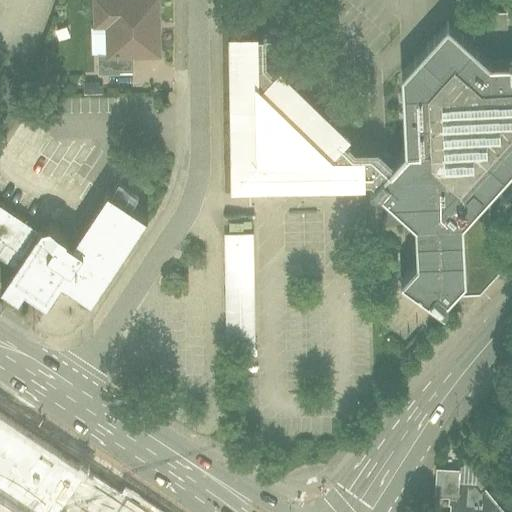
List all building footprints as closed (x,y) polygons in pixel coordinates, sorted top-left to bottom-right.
[(105,31),(105,58),(161,56),(160,0),(92,0),(93,31),(105,31)] [(233,29),(236,183),(373,181),(375,200),(410,232),(411,265),(398,275),(442,311),(455,297),(476,297),(497,271),(488,263),(484,196),(511,164),(511,56),(491,57),(450,19),(403,69),(405,148),(393,158),(379,143),(354,144),(267,51),(267,29),(233,29)] [(60,278),(88,295),(139,212),(103,191),(74,239),(0,194),(0,245),(17,255),(0,282),(0,287),(14,297),(18,290),(43,305),(60,278)] [(228,230),(252,230),(252,221),(228,221),(228,230)] [(255,358),(251,231),(221,232),(225,346),(231,346),(232,359),(255,358)] [(0,491),(31,511),(157,511),(131,495),(122,508),(0,427),(0,491)] [(498,511),(469,470),(443,469),(443,499),(458,499),(457,511),(498,511)]
